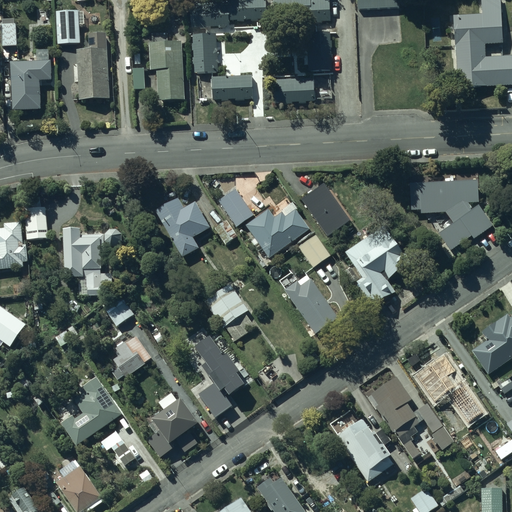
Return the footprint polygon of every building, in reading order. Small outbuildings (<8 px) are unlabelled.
[(227,0),(228,3),(192,3),(192,28),(201,28),(201,29),(208,29),(208,27),(220,27),(220,28),(226,28),(226,26),(230,26),(230,20),(237,20),(237,22),(245,22),(245,20),(251,20),(251,22),(258,22),(258,19),(266,19),(266,0),(227,0)] [(273,0),(274,19),(312,18),(312,24),(323,23),(323,21),(331,21),(329,0),(273,0)] [(399,0),(358,0),(359,9),(400,8),(399,0)] [(482,0),(483,14),(455,15),(457,86),(511,84),(511,56),(487,57),(486,44),(503,43),(501,0),(482,0)] [(79,11),(57,11),(59,44),(80,43),(79,11)] [(17,24),(2,24),(2,46),(17,46),(17,24)] [(91,49),(78,50),(79,99),(111,98),(109,47),(108,47),(107,33),(90,33),(91,49)] [(168,33),(154,33),(155,44),(151,44),(152,70),(158,70),(160,100),(185,99),(183,41),(168,41),(168,33)] [(331,33),(307,34),(309,71),(333,70),(331,33)] [(217,35),(193,35),(194,44),(192,44),(193,51),(194,51),(194,57),(193,57),(193,65),(195,65),(195,72),(218,72),(217,35)] [(52,60),(12,62),(14,110),(42,109),(40,80),(53,80),(52,60)] [(253,76),(212,77),(213,100),(223,100),(223,101),(229,101),(229,99),(237,99),(237,101),(245,101),(245,98),(253,98),(253,76)] [(314,79),(274,80),(275,103),(284,103),(284,105),(293,104),(293,102),(299,102),(300,104),(307,104),(307,102),(315,101),(314,79)] [(484,178),(407,181),(407,204),(412,204),(412,210),(423,210),(423,214),(447,213),(454,223),(440,233),(451,250),(472,235),(475,239),(495,225),(481,205),(474,209),(469,202),(485,202),(484,178)] [(324,183),(301,199),(327,237),(351,220),(324,183)] [(255,213),(236,189),(219,202),(237,226),(255,213)] [(179,198),(156,210),(181,257),(200,248),(194,237),(211,228),(198,201),(184,208),(179,198)] [(46,208),(26,209),(28,239),(48,238),(46,208)] [(270,209),(247,226),(270,258),(311,229),(297,210),(286,217),(283,213),(276,218),(270,209)] [(23,223),(5,223),(5,229),(0,228),(0,269),(24,268),(24,262),(28,262),(27,244),(23,244),(23,223)] [(387,226),(347,253),(363,276),(356,281),(373,307),(397,291),(389,278),(412,263),(387,226)] [(117,246),(118,246),(120,245),(121,244),(121,243),(122,243),(122,242),(123,241),(123,240),(123,239),(123,238),(124,238),(124,237),(123,236),(123,235),(123,234),(122,233),(122,232),(121,231),(121,230),(120,230),(119,229),(118,229),(117,228),(116,228),(115,228),(114,228),(113,228),(112,228),(112,229),(111,229),(110,229),(109,230),(108,231),(107,232),(106,233),(106,234),(106,235),(105,235),(105,236),(105,237),(105,238),(105,239),(106,240),(106,241),(106,242),(107,242),(107,243),(108,244),(109,245),(110,246),(111,246),(112,246),(113,246),(114,246),(115,246),(116,246),(117,246)] [(81,229),(64,230),(66,278),(80,278),(80,295),(114,294),(113,273),(102,274),(101,253),(105,253),(105,235),(82,236),(81,229)] [(307,241),(299,247),(315,268),(331,256),(317,236),(308,242),(307,241)] [(340,317),(312,279),(305,269),(298,275),(295,270),(280,281),(295,302),(317,334),(340,317)] [(231,283),(206,301),(225,328),(226,328),(231,334),(230,335),(235,343),(256,328),(246,313),(250,310),(231,283)] [(123,296),(106,308),(118,326),(135,314),(123,296)] [(27,324),(0,305),(0,339),(11,347),(27,324)] [(488,341),(473,351),(489,375),(511,359),(511,317),(511,318),(509,315),(482,333),(488,341)] [(89,342),(76,324),(56,337),(62,346),(74,338),(81,348),(89,342)] [(215,384),(199,395),(216,418),(233,405),(226,396),(246,382),(211,334),(193,346),(205,363),(201,366),(215,384)] [(126,342),(117,348),(122,355),(115,360),(120,368),(114,372),(119,380),(126,376),(127,377),(147,364),(145,362),(152,357),(138,337),(127,344),(126,342)] [(456,371),(445,355),(415,375),(435,404),(448,394),(469,424),(483,414),(461,382),(457,385),(450,375),(456,371)] [(411,399),(395,377),(369,396),(412,454),(415,452),(405,438),(415,431),(413,427),(420,421),(406,402),(411,399)] [(73,416),(63,423),(78,445),(122,414),(97,378),(84,387),(87,391),(75,400),(84,414),(75,420),(73,416)] [(165,411),(153,420),(162,430),(148,440),(162,458),(177,447),(173,442),(200,422),(183,398),(174,405),(168,397),(159,403),(165,411)] [(452,400),(441,408),(450,420),(448,422),(450,426),(463,417),(452,400)] [(451,440),(425,402),(416,408),(441,447),(451,440)] [(393,464),(360,418),(334,436),(366,482),(393,464)] [(346,476),(321,440),(299,455),(324,491),(346,476)] [(125,443),(115,450),(126,466),(136,459),(125,443)] [(64,478),(58,483),(78,511),(89,511),(106,500),(76,460),(60,472),(64,478)] [(50,478),(40,464),(30,472),(41,486),(50,478)] [(304,511),(279,478),(272,482),(268,477),(254,486),(271,511),(304,511)] [(42,511),(25,487),(13,495),(24,511),(42,511)] [(501,511),(501,487),(481,488),(481,511),(501,511)] [(426,511),(436,505),(425,488),(410,498),(417,508),(413,511),(426,511)] [(50,511),(62,503),(52,491),(41,500),(50,511)] [(256,511),(249,511),(238,497),(216,511),(259,511),(259,510),(256,511)]
